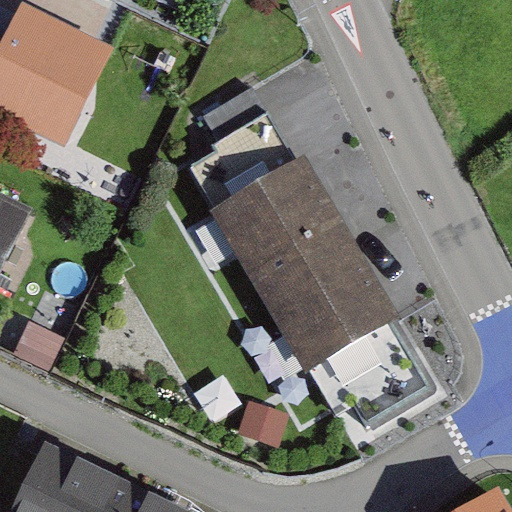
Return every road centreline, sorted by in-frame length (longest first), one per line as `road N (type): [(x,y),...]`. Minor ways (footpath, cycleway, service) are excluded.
road 1 (residential): [(351,0),(496,307)]
road 2 (residential): [(286,511),(0,382)]
